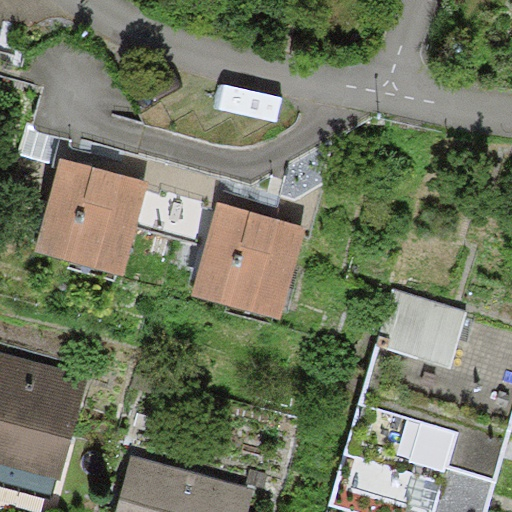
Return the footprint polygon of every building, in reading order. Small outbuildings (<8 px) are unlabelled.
[(102,175),(62,165),(38,253),(124,276),(147,187),(102,175)] [(258,223),(219,213),(196,301),(281,324),(305,235),(258,223)] [(511,329),(396,292),(331,511),(484,511),(487,504),(502,453),(511,418),(511,329)] [(88,377),(0,355),(0,466),(62,482),(88,377)] [(250,511),(255,491),(132,459),(118,511),(250,511)]
